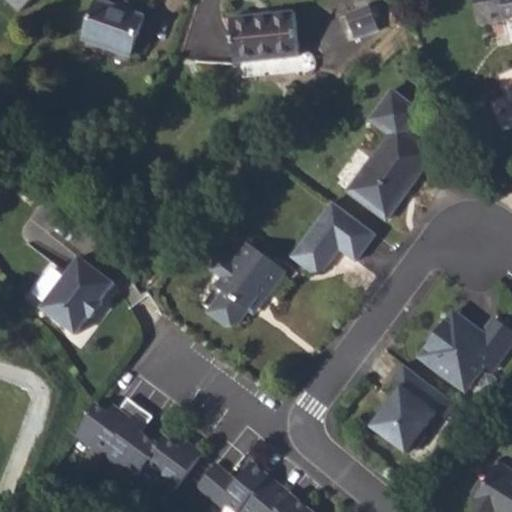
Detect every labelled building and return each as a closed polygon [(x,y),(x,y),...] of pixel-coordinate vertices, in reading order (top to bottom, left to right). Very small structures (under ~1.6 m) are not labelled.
[(8,0),(18,10),(27,0),(8,0)] [(96,0),(83,40),(128,55),(142,15),(101,0),(96,0)] [(511,0),(475,0),(480,24),(511,17),(511,0)] [(352,31),(376,22),(370,6),(346,14),(352,31)] [(233,63),(298,56),(294,11),(230,18),(233,63)] [(352,31),(355,38),(378,29),(376,22),(352,31)] [(422,110),(392,88),(370,118),(390,133),(347,190),(370,207),(373,203),(388,214),(434,152),(406,131),(422,110)] [(374,232),(331,200),(290,255),(309,270),(321,268),(331,255),(330,250),(334,245),(337,247),(353,259),(374,232)] [(262,299),(284,269),(246,241),(231,260),(220,252),(208,267),(220,276),(213,284),(221,290),(205,310),(223,324),(235,322),(246,308),(256,294),(262,299)] [(77,257),(38,309),(74,335),(87,317),(89,318),(101,302),(99,301),(112,283),(77,257)] [(256,294),(246,308),(252,313),(262,299),(256,294)] [(457,312),(454,310),(446,320),(449,322),(457,312)] [(457,312),(449,322),(446,320),(426,345),(430,348),(425,355),(436,363),(434,367),(454,382),(462,370),(473,379),(484,364),(492,370),(511,342),(511,330),(494,317),(483,332),(476,333),(467,326),(471,323),(457,312)] [(471,323),(467,326),(476,333),(483,332),(471,323)] [(419,355),(434,367),(436,363),(425,355),(430,348),(426,345),(419,355)] [(443,417),(455,402),(402,363),(391,377),(399,383),(368,425),(405,452),(406,450),(415,449),(425,435),(424,427),(436,411),(443,417)] [(462,370),(454,382),(465,390),(473,379),(462,370)] [(76,437),(180,491),(204,444),(121,401),(116,411),(95,400),(76,437)] [(321,511),(247,452),(231,471),(217,460),(199,482),(236,511),(256,511),(259,510),(261,511),(321,511)] [(511,511),(511,471),(501,464),(494,466),(486,479),(477,481),(469,494),(473,511),(511,511)]
